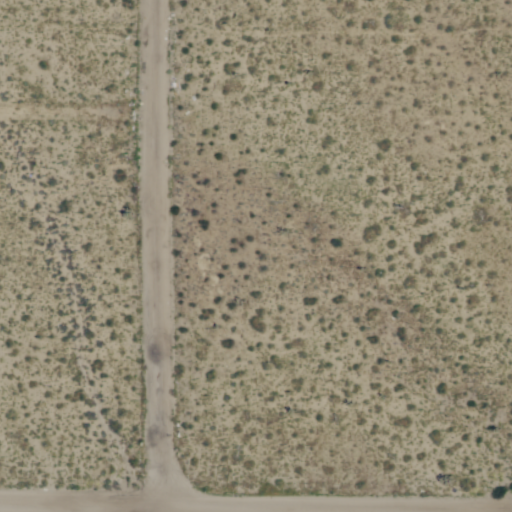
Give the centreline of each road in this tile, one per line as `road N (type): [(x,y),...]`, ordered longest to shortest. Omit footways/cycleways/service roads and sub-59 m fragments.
road 1 (track): [(164,508),(156,0)]
road 2 (residential): [(0,507),(339,511)]
road 3 (track): [(0,112),(157,116)]
